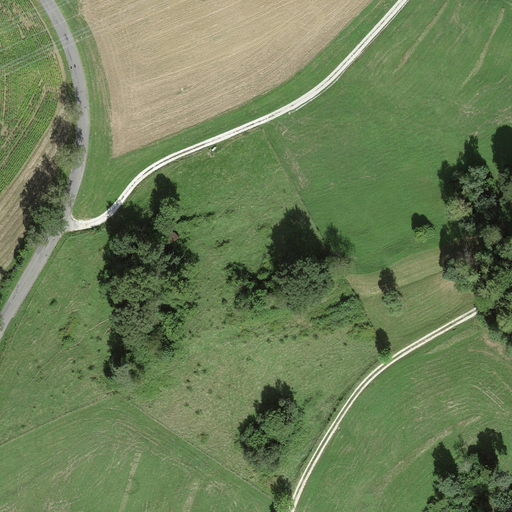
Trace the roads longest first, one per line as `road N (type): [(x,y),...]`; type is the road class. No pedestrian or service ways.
road 1 (track): [(60,225),(102,220),(146,171),(294,104),(333,78),(401,0)]
road 2 (tertiary): [(0,328),(60,225),(80,154),(76,64),(47,0)]
road 3 (track): [(288,511),(363,383),(511,286)]
road 4 (track): [(511,232),(388,289)]
